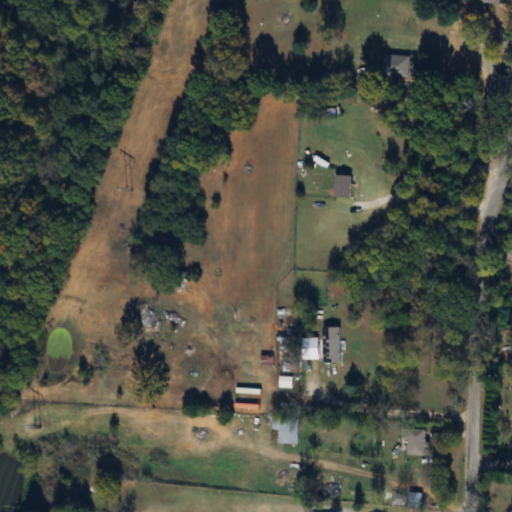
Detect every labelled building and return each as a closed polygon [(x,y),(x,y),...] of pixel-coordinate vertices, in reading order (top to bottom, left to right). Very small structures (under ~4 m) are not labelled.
[(354,199),(354,176),(337,176),(337,199),(354,199)] [(143,330),(167,330),(167,304),(143,304),(143,330)] [(324,338),(324,365),(343,365),(343,338),(324,338)] [(274,444),(301,444),(301,418),(274,418),(274,444)] [(428,455),(428,429),(409,429),(409,455),(428,455)] [(423,494),(412,494),(412,506),(423,506),(423,494)]
